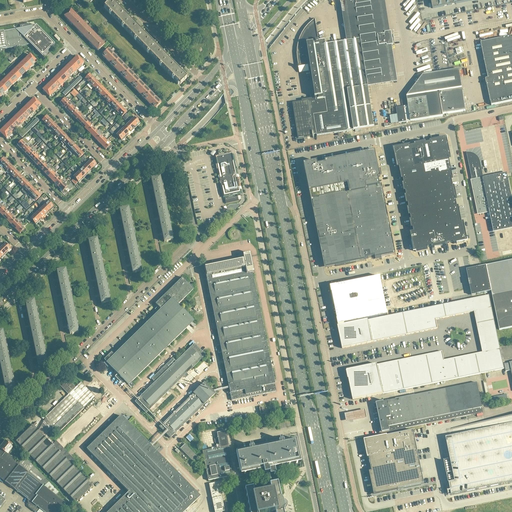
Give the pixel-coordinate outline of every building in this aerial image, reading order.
[(82,12),(93,0),(81,0),(76,6),(82,12)] [(307,101),(293,103),(298,138),(307,137),(310,136),(313,136),(313,138),(314,138),(314,135),(317,134),(317,135),(333,133),(338,132),(374,127),(368,86),(367,82),(374,81),(374,82),(379,82),(379,80),(392,78),(392,77),(391,73),(387,46),(387,45),(392,44),(393,44),(392,41),(393,41),(394,40),(393,37),(392,36),(391,32),(385,33),(382,10),(379,0),(345,0),(351,38),(351,40),(326,44),(325,42),(325,40),(319,40),(316,41),(316,40),(318,38),(315,19),(315,20),(315,22),(313,24),(309,27),(306,31),(303,35),(301,39),(300,44),(299,49),(299,50),(298,50),(298,53),(299,53),(299,54),(299,59),(300,68),(301,68),(311,66),(311,71),(312,75),(313,79),(312,79),(313,80),(313,84),(314,88),(314,89),(315,93),(315,98),(310,99),(307,100),(307,101)] [(430,0),(433,8),(473,0),(430,0)] [(105,45),(71,12),(64,19),(98,53),(105,45)] [(0,50),(30,45),(42,57),(43,56),(48,51),(49,50),(55,44),(53,43),(53,42),(50,40),(50,39),(47,36),(44,33),(41,30),(38,27),(36,25),(24,37),(24,36),(18,37),(17,30),(16,30),(15,29),(0,31),(0,50)] [(24,37),(36,25),(26,27),(24,27),(21,28),(17,29),(15,29),(16,30),(17,30),(18,37),(24,36),(24,37)] [(511,36),(481,43),(481,44),(482,48),(484,55),(483,55),(484,60),(485,60),(488,78),(486,79),(485,80),(486,84),(487,85),(491,103),(491,105),(511,101),(511,36)] [(102,57),(155,112),(162,106),(109,51),(102,57)] [(24,74),(37,62),(30,55),(18,67),(24,74)] [(72,75),(84,63),(77,56),(65,68),(72,75)] [(12,86),(24,74),(18,67),(5,79),(12,86)] [(61,86),(72,75),(65,68),(54,79),(61,86)] [(94,78),(90,74),(75,88),(77,90),(86,81),(89,83),(94,78)] [(92,88),(98,83),(94,78),(89,83),(87,85),(91,90),(92,89),(92,88)] [(0,97),(12,86),(5,79),(0,83),(0,97)] [(49,97),(61,86),(54,79),(42,90),(49,97)] [(97,92),(102,87),(98,83),(92,88),(92,89),(94,90),(95,89),(97,92)] [(100,97),(106,91),(102,87),(97,92),(100,94),(99,95),(100,97)] [(465,111),(462,89),(439,92),(440,96),(407,101),(408,106),(396,108),(398,123),(443,116),(443,115),(465,111)] [(105,100),(110,95),(106,91),(100,97),(102,98),(103,97),(105,100)] [(108,105),(114,99),(110,95),(105,100),(108,102),(107,103),(108,105)] [(60,103),(64,108),(69,103),(66,100),(68,99),(66,97),(60,103)] [(29,117),(41,105),(34,98),(22,110),(29,117)] [(113,108),(118,104),(114,99),(108,105),(110,107),(111,106),(113,108)] [(68,112),(73,107),(69,103),(64,108),(68,112)] [(117,114),(122,108),(118,104),(113,108),(116,111),(114,112),(116,114),(116,113),(117,114)] [(72,116),(77,111),(75,109),(76,107),(75,105),(73,107),(68,112),(72,116)] [(122,117),(127,112),(122,108),(117,114),(118,115),(119,114),(122,117)] [(18,128),(29,117),(22,110),(11,121),(18,128)] [(81,113),(80,114),(77,111),(72,116),(76,120),(81,116),(82,114),(81,113)] [(46,125),(51,120),(47,116),(41,122),(43,124),(44,123),(46,125)] [(81,125),(85,120),(81,116),(76,120),(81,125)] [(140,123),(137,121),(138,120),(135,117),(130,122),(135,128),(140,123)] [(91,122),(87,118),(85,120),(81,125),(85,129),(91,122)] [(49,130),(55,125),(51,120),(46,125),(44,127),(47,130),(46,131),(47,132),(49,130)] [(0,132),(6,139),(18,128),(11,121),(0,131),(0,132)] [(89,133),(94,128),(91,125),(93,124),(91,122),(85,129),(89,133)] [(135,128),(130,122),(125,126),(131,132),(135,128)] [(54,134),(59,129),(55,125),(49,130),(51,132),(52,131),(54,134)] [(131,132),(125,126),(121,131),(126,137),(131,132)] [(93,137),(98,132),(94,128),(89,133),(93,137)] [(58,138),(63,133),(59,129),(54,134),(56,136),(54,138),(56,140),(58,138)] [(122,141),(126,137),(121,131),(116,135),(119,138),(122,141)] [(97,141),(102,137),(98,132),(93,137),(97,141)] [(62,142),(67,137),(63,133),(58,138),(62,142)] [(64,149),(71,141),(67,137),(62,142),(61,143),(63,145),(62,147),(64,149)] [(101,146),(106,141),(102,137),(97,141),(101,146)] [(21,150),(26,145),(28,142),(24,138),(17,145),(21,150)] [(448,146),(447,140),(444,140),(444,138),(429,141),(430,143),(426,144),(426,142),(414,144),(414,146),(411,147),(410,145),(396,148),(396,150),(393,150),(395,157),(397,156),(398,160),(395,160),(397,168),(399,168),(400,171),(400,172),(401,180),(403,179),(404,183),(402,184),(404,192),(406,192),(406,196),(405,196),(406,204),(408,204),(409,208),(407,208),(409,216),(411,216),(411,220),(409,220),(411,228),(413,228),(414,232),(410,233),(413,249),(415,249),(416,251),(428,249),(427,247),(431,246),(432,248),(445,245),(445,244),(453,242),(453,244),(465,242),(464,240),(467,239),(463,222),(462,222),(458,206),(456,207),(455,199),(457,198),(454,186),(452,187),(451,178),(453,178),(449,158),(451,157),(449,150),(447,150),(446,146),(448,146)] [(69,151),(75,146),(71,141),(64,149),(66,151),(67,149),(69,151)] [(112,147),(106,141),(101,146),(106,150),(108,148),(109,150),(112,147)] [(25,154),(30,149),(33,146),(31,144),(28,147),(26,145),(21,150),(25,154)] [(72,157),(79,150),(75,146),(69,151),(71,154),(70,155),(72,157)] [(29,158),(34,153),(30,149),(25,154),(29,158)] [(79,159),(84,154),(79,150),(72,157),(74,159),(76,157),(79,159)] [(317,162),(304,164),(305,170),(307,170),(307,172),(305,172),(307,180),(308,180),(309,182),(307,182),(308,186),(310,186),(311,191),(309,192),(310,196),(312,195),(313,201),(311,202),(312,205),(314,205),(315,213),(314,213),(315,219),(316,219),(318,229),(317,229),(319,241),(321,240),(322,246),(320,247),(323,260),(325,260),(326,266),(335,265),(336,267),(364,261),(364,259),(375,257),(375,259),(396,255),(382,185),(380,185),(378,179),(380,178),(375,152),(325,162),(326,164),(318,165),(317,162)] [(511,228),(511,196),(507,173),(483,177),(482,178),(479,162),(478,160),(477,158),(476,157),(474,156),(473,155),(471,154),(469,154),(467,154),(466,152),(472,180),(471,180),(478,215),(489,213),(493,233),(511,228)] [(33,162),(40,156),(38,154),(36,156),(34,153),(29,158),(33,162)] [(233,194),(240,192),(231,153),(215,157),(220,176),(218,176),(220,183),(221,183),(226,204),(238,201),(238,200),(237,197),(234,197),(233,194)] [(38,167),(43,162),(45,159),(42,157),(41,157),(40,156),(33,162),(38,167)] [(97,165),(94,162),(95,162),(92,159),(88,163),(83,157),(81,158),(83,161),(87,164),(92,170),(97,165)] [(47,166),(47,165),(46,164),(45,164),(43,162),(38,167),(42,171),(47,166)] [(5,173),(7,171),(12,167),(8,163),(1,169),(5,173)] [(92,170),(87,164),(82,168),(88,174),(92,170)] [(48,165),(47,165),(47,166),(42,171),(46,175),(51,170),(52,169),(48,165)] [(11,176),(16,171),(12,167),(7,171),(11,176)] [(57,172),(53,168),(52,169),(51,170),(46,175),(50,179),(55,174),(57,172)] [(88,174),(82,168),(78,173),(83,179),(88,174)] [(13,182),(15,180),(20,175),(16,171),(11,176),(13,178),(10,180),(13,182)] [(79,183),(83,179),(78,173),(73,177),(79,183)] [(54,183),(59,179),(55,174),(50,179),(54,183)] [(19,184),(24,179),(20,175),(15,180),(19,184)] [(163,193),(160,177),(151,179),(154,195),(163,193)] [(23,188),(28,183),(24,179),(19,184),(23,188)] [(63,183),(66,180),(64,179),(61,181),(59,179),(54,183),(58,188),(63,183)] [(66,180),(63,183),(58,188),(63,192),(65,190),(66,192),(69,189),(67,187),(70,185),(66,180)] [(27,192),(32,188),(28,183),(23,188),(21,190),(23,192),(25,190),(27,192)] [(30,198),(36,192),(32,188),(27,192),(30,195),(28,197),(30,198)] [(36,201),(41,196),(36,192),(30,198),(32,201),(34,199),(36,201)] [(166,209),(163,193),(154,195),(157,210),(166,209)] [(54,207),(51,205),(52,204),(49,201),(46,204),(40,198),(38,200),(41,203),(44,206),(49,212),(54,207)] [(0,213),(3,217),(10,210),(10,209),(7,212),(5,210),(8,207),(6,205),(0,211),(0,213)] [(49,212),(44,206),(39,210),(45,216),(49,212)] [(129,209),(128,208),(120,210),(123,226),(132,224),(129,209)] [(169,224),(166,209),(157,210),(161,226),(169,224)] [(7,221),(13,215),(11,213),(12,212),(10,210),(3,217),(7,221)] [(45,216),(39,210),(35,215),(40,221),(45,216)] [(11,225),(16,221),(13,218),(14,217),(13,215),(7,221),(11,225)] [(40,221),(35,215),(30,219),(31,220),(36,225),(40,221)] [(15,230),(20,225),(21,224),(19,222),(18,223),(16,221),(11,225),(15,230)] [(135,240),(132,224),(123,226),(126,241),(135,240)] [(172,237),(169,224),(161,226),(164,242),(173,240),(172,237)] [(26,231),(22,227),(20,225),(15,230),(20,234),(21,232),(23,234),(26,231)] [(97,240),(97,239),(88,241),(91,256),(100,255),(97,240)] [(138,255),(135,240),(126,241),(129,257),(138,255)] [(11,249),(8,246),(9,245),(6,243),(1,248),(6,254),(11,249)] [(204,267),(220,342),(216,343),(217,346),(220,345),(221,349),(218,350),(218,353),(222,352),(232,400),(276,391),(252,273),(254,273),(253,273),(249,254),(250,254),(250,253),(242,255),(242,253),(238,254),(237,257),(237,261),(219,265),(218,264),(216,264),(216,265),(205,268),(204,267)] [(102,264),(100,255),(91,256),(95,272),(103,270),(102,264)] [(141,271),(138,255),(129,257),(133,273),(141,271)] [(511,260),(486,266),(466,270),(472,296),(491,292),(492,296),(499,330),(511,327),(511,260)] [(65,270),(57,271),(60,287),(69,285),(65,270)] [(104,275),(103,270),(95,272),(98,288),(107,286),(104,275)] [(160,355),(180,335),(181,333),(190,325),(193,328),(196,326),(193,322),(177,305),(193,290),(194,290),(190,286),(189,286),(188,285),(188,284),(182,277),(182,278),(183,278),(182,279),(183,280),(181,282),(180,281),(162,299),(161,300),(156,304),(156,305),(155,304),(155,305),(158,307),(155,310),(135,329),(134,330),(129,335),(125,340),(124,341),(123,341),(104,360),(104,361),(104,360),(107,363),(108,365),(109,365),(110,367),(112,368),(116,373),(128,385),(129,384),(132,388),(135,385),(132,382),(154,360),(158,356),(160,355)] [(364,280),(330,287),(338,326),(383,317),(380,302),(369,304),(364,280)] [(69,287),(69,285),(60,287),(63,303),(72,301),(69,287)] [(110,302),(107,286),(98,288),(101,304),(110,302)] [(489,295),(471,299),(474,312),(476,324),(494,320),(489,295)] [(471,299),(464,300),(467,313),(474,312),(471,299)] [(34,301),(34,300),(25,302),(29,318),(37,316),(34,301)] [(464,300),(455,302),(458,315),(467,313),(464,300)] [(75,317),(72,301),(63,303),(67,318),(75,317)] [(458,315),(455,302),(443,305),(446,318),(458,315)] [(446,318),(443,305),(433,307),(435,320),(436,320),(446,318)] [(437,329),(436,320),(435,320),(433,307),(417,310),(421,332),(437,329)] [(421,332),(417,310),(403,313),(407,335),(421,332)] [(407,335),(403,313),(388,316),(393,338),(407,335)] [(40,332),(37,316),(29,318),(32,334),(40,332)] [(393,338),(388,316),(376,318),(381,340),(393,338)] [(79,332),(75,317),(67,318),(70,334),(79,332)] [(381,340),(376,318),(368,320),(372,342),(381,340)] [(372,342),(368,320),(337,326),(340,340),(340,341),(341,348),(342,348),(342,349),(372,343),(372,342)] [(497,333),(494,320),(476,324),(479,337),(497,333)] [(44,347),(40,332),(32,334),(35,349),(44,347)] [(498,342),(497,333),(479,337),(481,346),(498,342)] [(504,369),(498,342),(481,346),(482,353),(487,352),(491,372),(504,369)] [(205,355),(201,351),(199,349),(194,344),(176,362),(173,358),(169,362),(151,379),(155,383),(135,403),(146,414),(205,355)] [(9,363),(6,347),(0,348),(0,362),(0,364),(9,363)] [(47,363),(44,347),(35,349),(38,365),(47,363)] [(442,352),(426,355),(432,384),(448,381),(444,361),(442,352)] [(482,353),(475,354),(479,374),(491,372),(487,352),(482,353)] [(479,374),(475,354),(468,356),(472,375),(479,374)] [(426,355),(412,358),(418,387),(432,384),(426,355)] [(472,375),(468,356),(461,357),(465,377),(472,375)] [(465,377),(461,357),(454,358),(458,378),(465,377)] [(418,387),(412,358),(398,361),(404,390),(418,387)] [(458,378),(454,358),(444,361),(448,381),(458,378)] [(198,374),(208,365),(205,361),(195,371),(198,374)] [(404,390),(398,361),(385,363),(391,392),(404,390)] [(12,378),(9,363),(0,364),(4,380),(12,378)] [(391,392),(385,363),(377,365),(383,394),(391,392)] [(377,365),(377,364),(347,371),(346,371),(348,379),(353,400),(383,394),(377,365)] [(176,396),(189,383),(195,377),(197,375),(193,371),(191,373),(190,373),(185,379),(186,380),(184,381),(183,380),(174,389),(175,391),(173,393),(176,396)] [(92,487),(70,464),(74,460),(63,449),(62,449),(55,442),(56,442),(56,441),(54,443),(47,436),(47,433),(53,427),(59,432),(84,408),(83,407),(94,396),(81,382),(76,387),(65,376),(57,383),(68,395),(45,417),(38,431),(32,426),(16,442),(76,503),(92,487)] [(15,394),(12,378),(4,380),(7,396),(15,394)] [(170,438),(211,398),(215,394),(212,391),(204,383),(165,422),(159,427),(170,438)] [(483,413),(477,383),(435,392),(442,421),(483,413)] [(442,421),(435,392),(415,396),(399,399),(384,402),(383,401),(383,402),(374,404),(374,408),(378,408),(381,423),(378,424),(380,434),(389,432),(393,431),(394,431),(397,430),(398,430),(401,429),(402,429),(401,429),(405,428),(405,429),(405,428),(409,428),(413,427),(417,426),(442,421)] [(508,401),(506,395),(493,398),(494,404),(508,401)] [(287,413),(286,412),(290,411),(289,406),(285,407),(286,408),(270,412),(271,417),(287,413)] [(154,417),(160,413),(157,408),(151,412),(154,417)] [(364,409),(344,413),(346,422),(366,418),(364,409)] [(210,420),(210,423),(223,422),(222,415),(209,416),(209,420),(210,420)] [(121,416),(87,450),(129,493),(108,511),(184,511),(200,497),(121,416)] [(511,416),(457,427),(459,435),(445,438),(454,482),(449,483),(451,496),(507,484),(507,485),(511,483),(511,416)] [(235,476),(230,453),(228,444),(226,431),(217,433),(220,448),(202,451),(208,481),(235,476)] [(424,484),(413,431),(385,436),(364,440),(364,441),(367,456),(367,457),(369,457),(371,470),(369,470),(374,495),(396,490),(424,484)] [(19,464),(7,454),(13,447),(12,446),(12,445),(11,444),(12,444),(9,441),(9,440),(4,435),(2,438),(5,441),(0,447),(0,478),(5,482),(5,483),(14,490),(32,465),(30,463),(31,463),(27,460),(27,459),(25,457),(19,464)] [(301,462),(296,439),(283,442),(283,441),(282,441),(282,440),(282,439),(281,439),(280,439),(279,439),(279,440),(279,441),(279,442),(278,442),(278,443),(254,448),(253,447),(252,447),(252,446),(252,445),(251,445),(250,445),(249,445),(249,446),(249,447),(249,448),(248,448),(249,449),(236,452),(241,475),(263,470),(264,474),(268,474),(268,475),(274,474),(275,474),(275,473),(276,473),(276,472),(275,472),(275,468),(301,462)] [(197,457),(185,445),(185,444),(180,449),(193,462),(198,457),(197,457)] [(30,509),(50,483),(49,482),(44,487),(43,486),(41,484),(44,480),(46,482),(47,481),(45,478),(32,465),(14,490),(15,490),(29,501),(26,505),(30,509)] [(214,511),(223,511),(225,511),(219,482),(209,484),(214,511)] [(284,507),(284,506),(284,505),(284,504),(284,503),(284,502),(283,501),(283,500),(282,499),(282,498),(281,497),(278,482),(269,484),(271,491),(254,494),(253,487),(245,489),(249,511),(283,511),(284,510),(284,508),(284,507)] [(50,483),(30,509),(34,511),(37,511),(40,509),(43,511),(59,511),(66,504),(55,496),(59,492),(50,483)]
